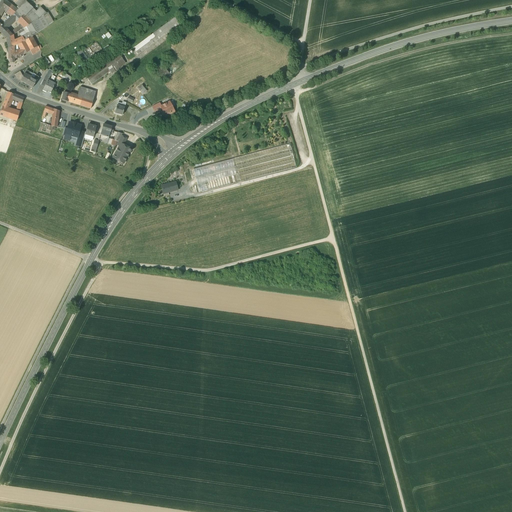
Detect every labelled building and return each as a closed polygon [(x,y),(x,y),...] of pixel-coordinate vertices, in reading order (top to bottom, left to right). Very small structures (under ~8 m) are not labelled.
[(4,0),(1,0),(0,3),(0,13),(1,15),(4,9),(8,2),(4,0)] [(22,12),(32,23),(38,19),(47,13),(40,7),(36,11),(26,1),(20,7),(18,9),(16,12),(19,15),(22,12)] [(8,2),(4,9),(10,14),(13,10),(16,12),(18,9),(12,5),(8,2)] [(16,12),(13,16),(9,19),(13,22),(16,20),(17,21),(18,21),(21,24),(25,27),(26,26),(26,27),(32,23),(22,12),(19,15),(16,12)] [(44,29),(54,22),(52,19),(51,20),(47,13),(38,19),(44,29)] [(176,18),(133,44),(137,51),(180,24),(176,18)] [(9,19),(6,22),(2,26),(0,27),(0,31),(2,33),(7,39),(11,36),(12,35),(10,33),(6,29),(13,22),(9,19)] [(38,19),(32,23),(26,27),(28,29),(30,33),(32,37),(44,29),(38,19)] [(19,27),(10,33),(12,35),(19,31),(21,30),(19,27)] [(23,37),(12,42),(8,43),(9,48),(13,47),(14,46),(17,45),(18,44),(25,41),(24,41),(32,37),(30,33),(22,36),(23,37)] [(32,37),(24,41),(25,41),(30,51),(33,49),(36,47),(37,46),(32,37)] [(25,41),(18,44),(21,49),(24,55),(30,51),(25,41)] [(19,50),(14,51),(14,48),(14,46),(13,47),(9,48),(9,59),(11,59),(14,59),(14,58),(19,58),(24,55),(21,49),(19,50)] [(82,49),(78,51),(82,58),(86,55),(82,49)] [(125,63),(118,53),(86,77),(91,84),(109,71),(111,74),(125,63)] [(172,59),(157,71),(165,80),(179,68),(172,59)] [(49,69),(43,79),(47,81),(48,79),(49,79),(53,71),(49,69)] [(23,76),(20,81),(27,84),(31,76),(28,75),(29,72),(26,70),(23,76)] [(61,70),(59,75),(70,80),(72,75),(61,70)] [(20,71),(14,75),(16,78),(19,80),(22,75),(20,71)] [(34,78),(31,76),(27,84),(33,88),(39,77),(36,75),(34,78)] [(49,79),(48,79),(47,81),(42,91),(46,93),(47,91),(50,93),(55,84),(52,82),(52,81),(49,79)] [(147,91),(142,85),(138,88),(143,95),(147,91)] [(87,94),(79,92),(78,95),(93,100),(96,92),(89,90),(87,94)] [(16,95),(8,92),(4,102),(10,104),(12,98),(14,99),(16,95)] [(77,96),(64,92),(62,100),(72,103),(74,98),(76,99),(77,96)] [(93,100),(78,95),(77,96),(76,99),(74,98),(72,103),(90,109),(93,100)] [(10,104),(4,102),(0,111),(0,115),(9,118),(12,109),(8,108),(10,104)] [(123,102),(122,104),(118,103),(117,106),(116,106),(116,108),(115,113),(122,115),(126,103),(123,102)] [(174,110),(169,102),(161,106),(162,109),(165,115),(168,119),(173,116),(171,112),(174,110)] [(159,103),(152,106),(155,113),(162,109),(161,106),(159,103)] [(17,111),(12,109),(9,118),(17,121),(20,112),(19,112),(17,111)] [(73,123),(69,122),(64,139),(70,140),(71,136),(77,138),(79,131),(81,126),(77,125),(77,124),(73,123)] [(112,127),(103,124),(100,135),(106,136),(106,138),(108,139),(108,138),(110,132),(112,133),(113,131),(111,130),(112,127)] [(96,127),(88,125),(85,132),(85,134),(93,137),(96,127)] [(79,131),(77,138),(75,145),(81,147),(84,138),(85,134),(85,132),(79,131)] [(118,132),(113,140),(115,140),(116,141),(118,141),(122,134),(118,132)] [(127,139),(121,136),(117,144),(119,146),(121,143),(123,145),(127,139)] [(123,145),(121,143),(119,146),(113,158),(114,158),(115,158),(115,157),(123,162),(123,163),(130,152),(131,151),(132,150),(132,148),(130,147),(128,148),(123,145)] [(292,144),(194,170),(200,194),(298,168),(292,144)] [(175,182),(161,186),(163,193),(177,190),(175,182)]
